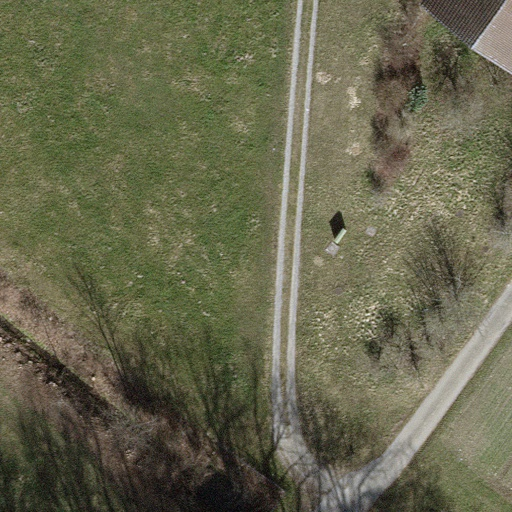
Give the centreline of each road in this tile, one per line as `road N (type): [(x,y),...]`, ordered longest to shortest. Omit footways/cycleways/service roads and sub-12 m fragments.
road 1 (track): [(305,0),(287,423),(309,473),(347,506)]
road 2 (track): [(343,511),(401,454),(511,300)]
